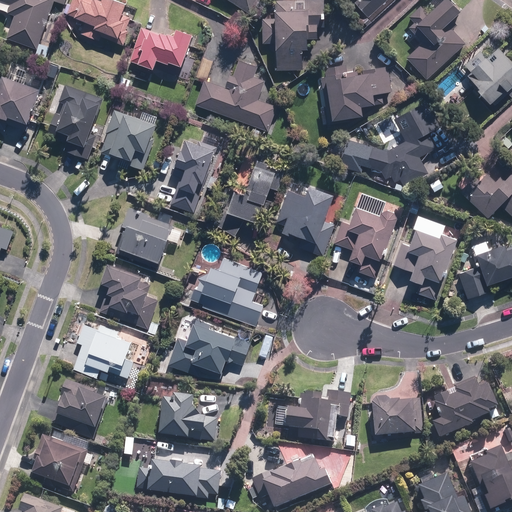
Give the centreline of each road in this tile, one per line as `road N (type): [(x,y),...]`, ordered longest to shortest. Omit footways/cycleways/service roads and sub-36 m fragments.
road 1 (residential): [(0,173),(46,199),(61,234),(0,425)]
road 2 (residential): [(511,327),(435,344),(328,329)]
